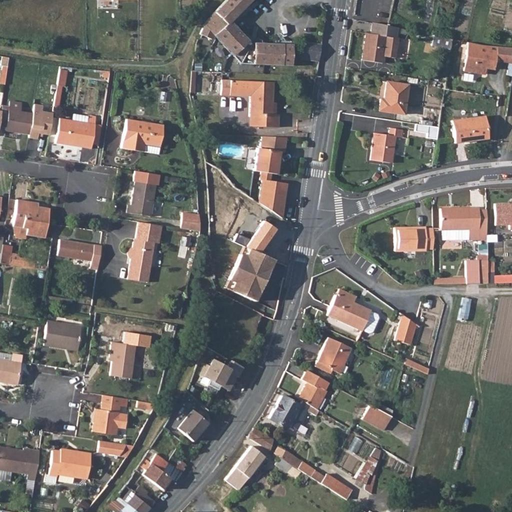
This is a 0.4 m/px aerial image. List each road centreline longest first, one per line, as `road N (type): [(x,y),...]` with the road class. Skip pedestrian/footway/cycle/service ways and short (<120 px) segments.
road 1 (secondary): [(306,231),(263,379),(165,511)]
road 2 (track): [(451,290),(396,491),(382,502),(359,496)]
road 3 (secondary): [(341,0),(310,208)]
road 4 (residential): [(310,208),(333,211),(429,180),(511,170)]
road 5 (track): [(511,289),(413,293),(374,286)]
